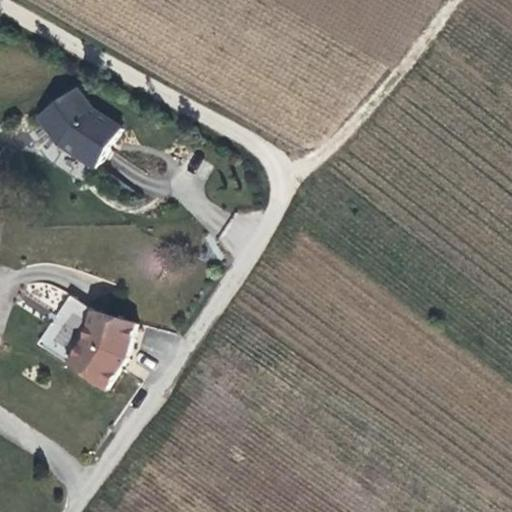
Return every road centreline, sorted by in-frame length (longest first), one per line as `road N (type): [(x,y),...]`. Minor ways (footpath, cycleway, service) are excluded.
road 1 (track): [(0,6),(257,135),(287,166),(349,130),(449,0)]
road 2 (unclassified): [(287,166),(274,228),(71,511)]
